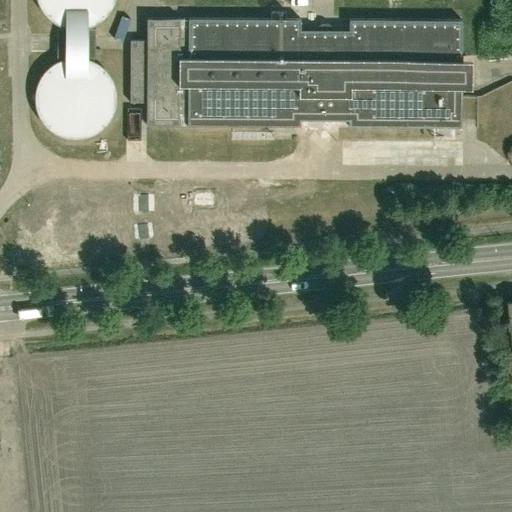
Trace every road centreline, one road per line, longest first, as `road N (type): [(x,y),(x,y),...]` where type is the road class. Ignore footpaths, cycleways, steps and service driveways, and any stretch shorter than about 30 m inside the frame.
road 1 (secondary): [(222,286),(511,257)]
road 2 (secondary): [(222,286),(0,309)]
